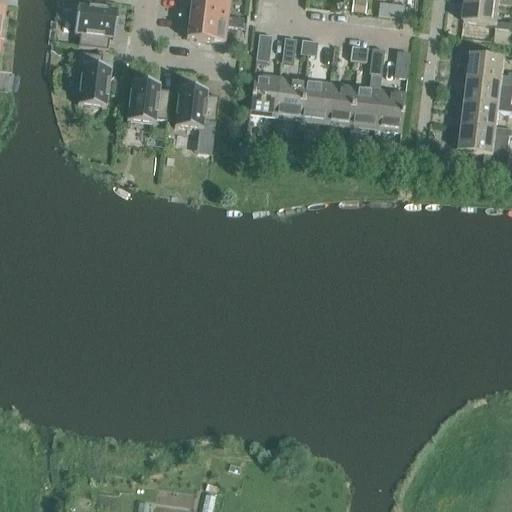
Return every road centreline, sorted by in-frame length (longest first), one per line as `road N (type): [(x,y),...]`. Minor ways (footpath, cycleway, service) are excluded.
road 1 (residential): [(147,0),(143,57),(221,72)]
road 2 (unclassified): [(393,41),(296,30),(286,20),(288,0)]
